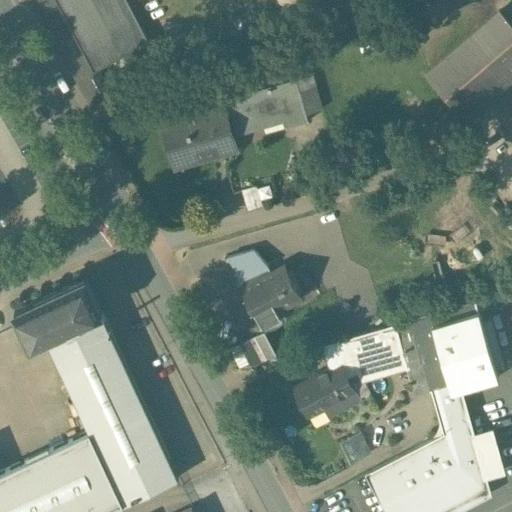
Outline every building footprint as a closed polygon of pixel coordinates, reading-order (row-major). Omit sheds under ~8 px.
[(148,41),(126,0),(58,0),(94,69),(148,41)] [(511,25),(499,11),(426,73),(466,119),(511,79),(511,25)] [(295,77),(222,98),(223,102),(225,102),(232,128),(281,113),(285,126),(307,119),(295,77)] [(223,102),(160,120),(166,141),(172,140),(178,160),(237,143),(232,128),(225,102),(223,102)] [(511,119),(501,129),(511,141),(511,119)] [(257,185),(242,189),(248,209),(263,205),(257,185)] [(254,249),(226,257),(227,258),(229,258),(242,276),(243,285),(271,270),(268,265),(254,249)] [(243,285),(242,286),(262,325),(281,315),(277,308),(302,295),(285,263),(271,270),(243,285)] [(86,275),(15,308),(31,344),(47,336),(104,312),(86,275)] [(475,299),(411,317),(431,387),(450,382),(452,390),(459,388),(498,376),(484,335),(475,299)] [(178,476),(109,328),(110,327),(104,312),(47,336),(89,429),(122,502),(124,501),(178,476)] [(431,387),(411,317),(394,322),(407,365),(414,392),(431,387)] [(394,322),(320,343),(330,367),(294,386),(308,413),(324,405),(328,414),(371,392),(363,377),(407,365),(394,322)] [(264,329),(240,342),(251,363),(278,356),(264,329)] [(472,435),(459,388),(452,390),(450,382),(431,387),(443,431),(371,469),(371,470),(372,470),(393,511),(441,511),(477,493),(474,487),(478,477),(484,475),(483,475),(472,435)] [(0,511),(100,511),(122,502),(89,429),(0,470),(0,511)] [(355,429),(342,443),(355,455),(368,442),(355,429)] [(491,430),(472,435),(483,475),(484,475),(502,470),(491,430)]
